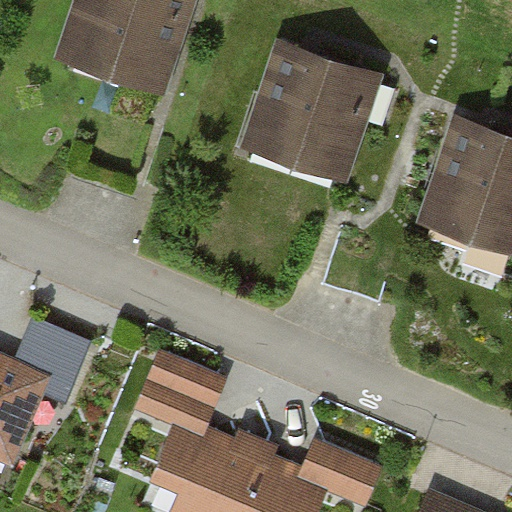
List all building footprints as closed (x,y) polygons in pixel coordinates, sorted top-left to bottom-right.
[(198,0),(73,0),(54,59),(166,96),(198,0)] [(384,73),(275,40),(240,155),(349,188),(384,73)] [(511,135),(454,116),(418,224),(511,255),(511,135)] [(0,460),(4,463),(36,392),(68,406),(95,345),(30,317),(11,358),(0,352),(0,460)] [(303,465),(207,424),(226,379),(159,350),(134,409),(164,421),(141,474),(175,489),(165,511),(312,511),(323,487),(366,506),(384,466),(315,436),(303,465)] [(489,511),(427,487),(416,511),(489,511)]
